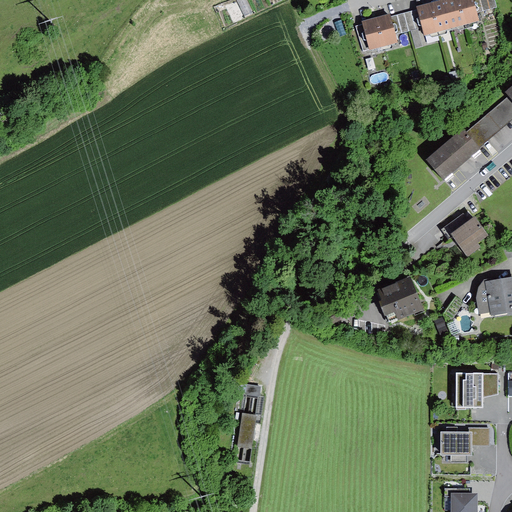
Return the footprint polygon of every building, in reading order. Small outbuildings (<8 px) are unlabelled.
[(444,0),(434,0),(431,1),(438,30),(452,26),(444,0)] [(457,0),(444,0),(452,26),(464,23),(457,0)] [(457,0),(464,23),(480,19),(478,12),(483,10),(480,0),(457,0)] [(494,0),(480,0),(483,10),(497,7),(494,0)] [(431,1),(416,5),(417,9),(411,11),(416,29),(423,27),(425,33),(438,30),(431,1)] [(411,11),(397,14),(402,33),(416,29),(411,11)] [(391,12),(378,16),(386,45),(399,41),(397,34),(402,33),(397,14),(392,16),(391,12)] [(364,23),(356,25),(363,52),(386,45),(378,16),(363,20),(364,23)] [(511,98),(509,94),(468,129),(481,144),(511,117),(511,98)] [(464,124),(427,155),(444,175),(460,162),(481,144),(468,129),(464,124)] [(468,218),(463,212),(440,228),(448,239),(454,235),(468,256),(481,246),(478,241),(489,233),(475,214),(468,218)] [(511,311),(511,273),(484,278),(479,284),(477,296),(480,314),(491,312),(491,315),(511,311)] [(426,308),(418,287),(403,293),(397,278),(379,286),(384,299),(381,302),(389,323),(426,308)] [(456,295),(445,313),(452,334),(460,332),(460,334),(475,332),(472,313),(469,313),(469,311),(468,304),(456,295)] [(334,323),(350,314),(346,308),(330,317),(334,323)] [(485,370),(457,370),(457,408),(484,408),(484,396),(485,373),(485,370)] [(499,373),(485,373),(484,396),(499,394),(499,373)] [(490,445),(490,427),(472,427),(472,430),(472,445),(490,445)] [(472,430),(441,430),(441,453),(472,453),(472,445),(472,430)] [(470,486),(445,486),(445,495),(452,495),(452,491),(470,491),(470,486)] [(470,491),(452,491),(452,495),(451,511),(478,511),(478,491),(470,491)]
